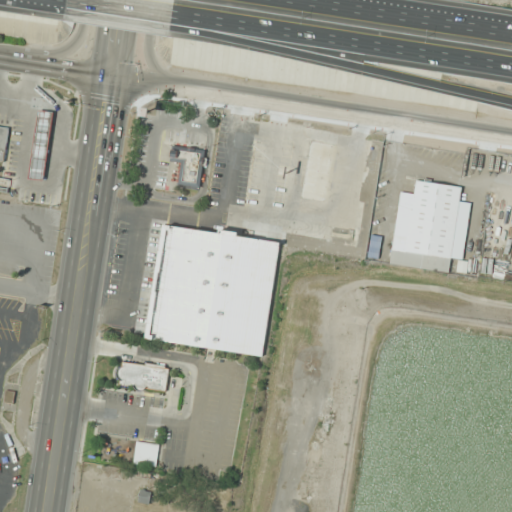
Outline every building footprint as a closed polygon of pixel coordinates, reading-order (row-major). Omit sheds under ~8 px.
[(29,179),(45,181),(54,112),(39,110),(29,179)] [(0,161),(6,162),(10,127),(0,126),(0,161)] [(277,250),(367,261),(382,141),(367,139),(354,242),(269,231),(268,238),(161,225),(146,341),(264,356),(277,250)] [(300,198),(326,203),(336,144),(311,140),(300,198)] [(177,184),(201,188),(206,150),(179,146),(178,152),(172,151),(170,161),(180,163),(177,184)] [(390,265),(450,273),(461,187),(416,181),(415,194),(400,192),(390,265)] [(170,368),(120,361),(117,385),(167,392),(170,368)] [(160,444),(137,442),(134,464),(157,467),(160,444)]
